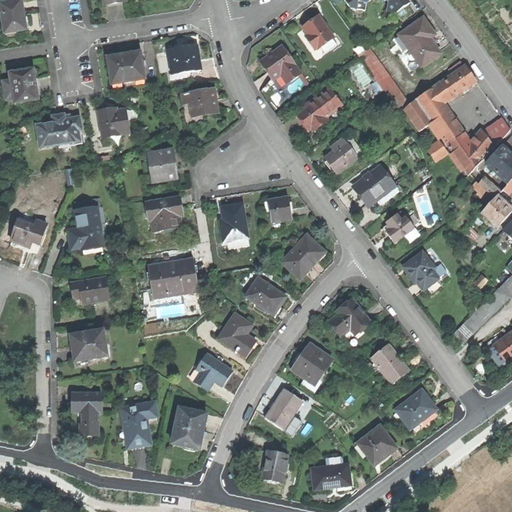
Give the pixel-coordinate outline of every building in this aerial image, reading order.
[(397,14),(410,4),(407,0),(343,0),(352,14),(367,14),(367,4),(374,0),(388,3),(390,6),(390,14),(397,14)] [(0,8),(4,35),(25,32),(23,17),(21,2),(0,5),(0,8)] [(334,41),(319,19),(310,25),(302,31),(307,38),(317,51),(318,52),(334,41)] [(420,70),(441,56),(430,40),(435,37),(428,27),(422,19),(397,37),(420,70)] [(314,54),(317,51),(307,38),(304,40),(314,54)] [(138,52),(154,51),(154,42),(137,42),(138,52)] [(279,77),(285,86),(300,76),(293,67),(294,66),(281,48),(258,64),(263,71),(271,82),(279,77)] [(170,76),(185,74),(199,72),(195,49),(177,52),(167,53),(170,75),(170,76)] [(397,115),(403,112),(409,107),(369,49),(357,57),(397,115)] [(105,60),(109,88),(143,82),(138,55),(124,57),(105,60)] [(451,78),(462,70),(459,65),(447,73),(451,78)] [(441,85),(451,100),(476,83),(471,76),(465,68),(462,70),(451,78),(441,85)] [(31,71),(8,75),(13,105),(36,101),(33,86),(31,71)] [(185,80),(185,74),(170,76),(170,75),(164,76),(165,83),(185,80)] [(278,92),(285,86),(279,77),(271,82),(278,92)] [(446,147),(462,136),(441,107),(451,100),(441,85),(415,103),(431,126),(446,147)] [(342,109),(327,91),(312,104),(311,102),(306,106),(307,108),(295,118),(302,127),(307,133),(310,131),(312,134),(327,122),(325,119),(335,110),(337,113),(342,109)] [(213,92),(187,96),(188,98),(191,119),(192,119),(192,117),(215,113),(216,116),(217,116),(214,100),(213,92)] [(418,134),(431,126),(415,103),(409,107),(403,112),(418,134)] [(100,141),(130,136),(126,110),(117,112),(117,109),(101,112),(95,112),(100,141)] [(39,149),(78,142),(76,132),(80,132),(78,120),(71,121),(63,122),(62,117),(52,119),(53,125),(36,127),(39,149)] [(509,133),(501,120),(484,132),(495,147),(509,133)] [(469,148),(462,136),(446,147),(467,179),(493,151),(483,134),(469,148)] [(511,137),(500,150),(507,156),(511,150),(511,137)] [(436,163),(448,154),(439,140),(426,149),(436,163)] [(344,146),(341,142),(333,149),(335,152),(323,161),(330,170),(336,177),(357,161),(345,145),(344,146)] [(507,156),(500,150),(485,167),(506,187),(511,180),(511,160),(507,156)] [(151,184),(174,180),(173,172),(170,153),(146,156),(151,184)] [(368,209),(379,201),(377,199),(392,188),(379,170),(353,189),(363,201),(368,209)] [(477,186),(493,201),(496,199),(499,195),(483,180),(477,186)] [(511,191),(511,180),(506,187),(499,195),(505,200),(511,191)] [(476,198),(487,208),(493,201),(477,186),(476,185),(471,190),(477,196),(476,198)] [(394,190),(392,188),(377,199),(379,201),(394,190)] [(495,230),(511,213),(496,199),(493,201),(487,208),(480,216),(495,230)] [(270,224),(290,222),(287,200),(274,201),(267,202),(270,224)] [(151,234),(179,230),(177,220),(181,219),(179,207),(178,201),(145,205),(148,224),(150,224),(151,234)] [(247,241),(242,207),(233,208),(228,209),(228,212),(220,213),(222,223),(218,224),(221,245),(247,241)] [(80,253),(102,249),(96,209),(74,213),(77,231),(66,232),(68,243),(69,252),(79,250),(80,253)] [(413,231),(405,220),(401,222),(397,217),(385,226),(389,232),(385,235),(390,241),(394,246),(403,239),(413,231)] [(22,248),(29,250),(31,245),(38,247),(46,225),(34,222),(32,227),(17,222),(9,244),(22,248)] [(510,240),(511,242),(511,224),(503,234),(510,240)] [(477,237),(469,229),(464,234),(472,242),(477,237)] [(419,238),(413,231),(403,239),(408,246),(419,238)] [(313,265),(324,254),(305,238),(280,265),(299,282),(312,269),(311,268),(313,265)] [(433,271),(422,256),(409,265),(412,269),(405,274),(410,280),(414,286),(417,284),(423,292),(437,282),(431,273),(433,271)] [(508,273),(511,269),(511,263),(505,256),(491,271),(501,281),(508,273)] [(194,277),(191,260),(146,268),(152,302),(197,294),(194,277)] [(403,271),(405,274),(412,269),(409,265),(403,271)] [(511,277),(489,300),(499,310),(511,296),(511,269),(508,273),(511,276),(511,277)] [(82,306),(108,303),(104,280),(70,285),(71,292),(72,303),(81,302),(82,306)] [(244,299),(272,318),(279,308),(277,307),(278,305),(283,298),(272,291),(271,292),(264,288),(265,286),(257,280),(244,299)] [(464,345),(499,310),(489,300),(454,335),(464,345)] [(353,338),(371,325),(352,301),(340,310),(334,314),(336,317),(327,324),(339,340),(349,333),(353,338)] [(250,350),(254,343),(244,336),(250,327),(233,316),(217,341),(244,358),(250,350)] [(511,333),(494,348),(507,365),(511,360),(511,333)] [(106,358),(102,334),(71,339),(72,346),(73,351),(75,351),(77,363),(106,358)] [(314,388),(318,383),(331,363),(309,348),(304,356),(298,364),(300,365),(294,374),(303,381),(314,388)] [(390,387),(408,374),(397,359),(388,348),(370,361),(390,387)] [(189,382),(206,394),(212,384),(220,390),(226,381),(231,374),(206,356),(195,372),(198,375),(193,383),(189,381),(189,382)] [(320,385),(318,383),(314,388),(303,381),(301,385),(303,386),(302,389),(313,396),(320,385)] [(264,420),(283,432),(301,404),(283,391),(277,400),(274,405),(275,406),(271,411),(270,410),(264,420)] [(410,432),(435,413),(428,404),(421,394),(396,413),(410,432)] [(72,414),(76,414),(78,413),(83,413),(83,424),(78,424),(78,437),(87,437),(97,437),(96,416),(99,416),(99,396),(71,396),(71,406),(70,406),(70,411),(72,411),(72,414)] [(137,450),(150,447),(146,422),(156,421),(154,405),(119,410),(126,451),(137,450)] [(177,411),(169,446),(197,452),(201,433),(205,417),(177,411)] [(385,459),(396,451),(379,429),(357,446),(373,468),(385,459)] [(269,483),(282,486),(287,457),(266,453),(260,481),(269,483)] [(324,460),(325,469),(342,466),(341,458),(324,460)] [(339,487),(350,486),(347,466),(342,466),(325,469),(311,470),(314,492),(332,490),(332,488),(339,487)]
